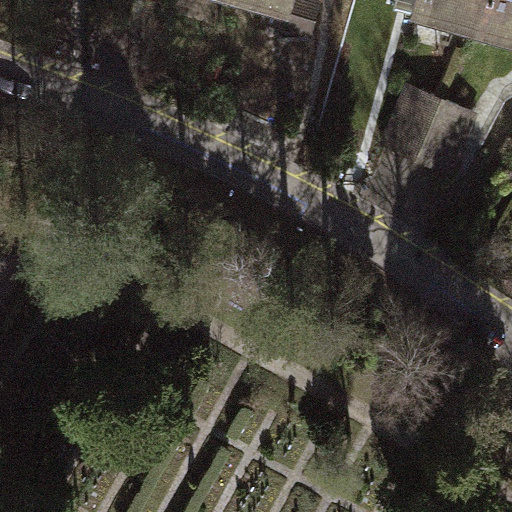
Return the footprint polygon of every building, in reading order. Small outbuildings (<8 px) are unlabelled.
[(289,0),(254,0),(287,9),(289,0)] [(412,0),(409,11),(470,29),(478,0),(412,0)] [(511,0),(478,0),(470,29),(511,39),(511,0)] [(440,96),(409,83),(386,139),(416,152),(440,96)] [(472,109),(440,96),(416,152),(449,165),(472,109)]
